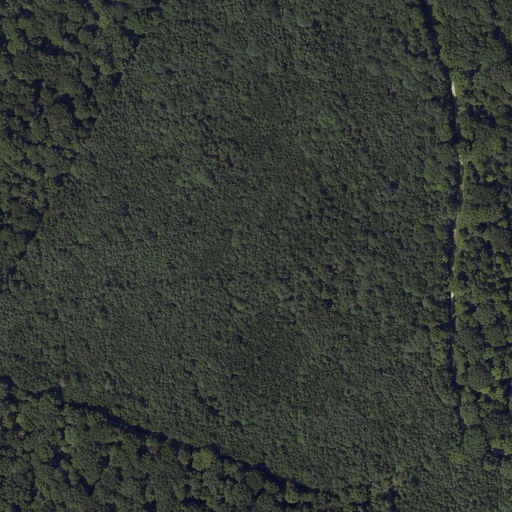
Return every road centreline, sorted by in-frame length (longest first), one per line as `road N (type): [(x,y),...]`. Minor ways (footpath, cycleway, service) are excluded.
road 1 (track): [(367,511),(0,378)]
road 2 (track): [(0,295),(164,0)]
road 3 (track): [(511,455),(474,439),(461,402),(448,282),(461,161)]
road 4 (track): [(430,0),(455,95),(461,161)]
